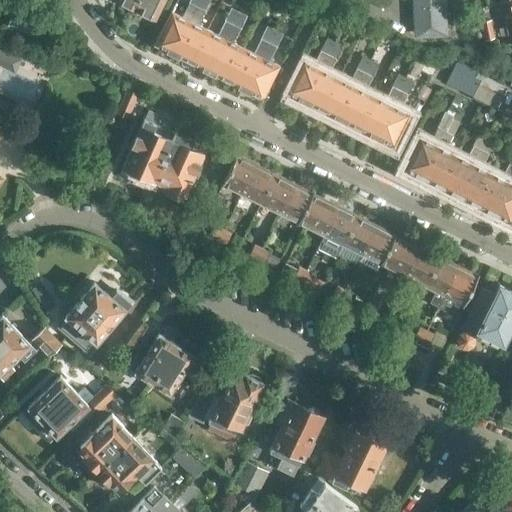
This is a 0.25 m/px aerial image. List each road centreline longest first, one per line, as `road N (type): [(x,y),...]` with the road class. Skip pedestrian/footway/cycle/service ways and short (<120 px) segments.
road 1 (residential): [(475,429),(251,322),(90,219),(36,223),(0,248)]
road 2 (residential): [(511,255),(256,130)]
road 3 (residential): [(256,130),(115,54),(62,0)]
road 4 (residential): [(256,130),(319,0)]
